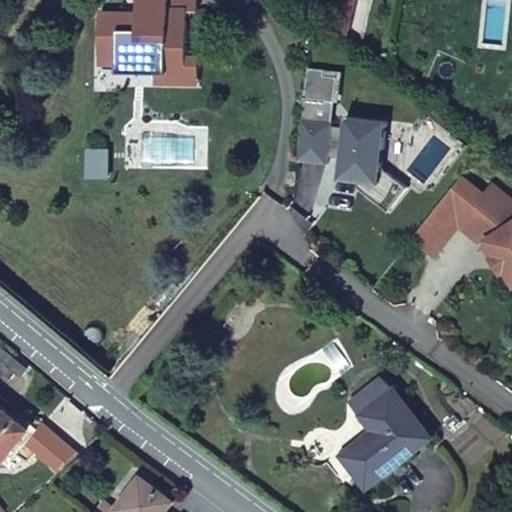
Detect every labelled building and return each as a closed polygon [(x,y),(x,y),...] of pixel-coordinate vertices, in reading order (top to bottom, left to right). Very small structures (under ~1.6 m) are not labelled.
[(193,0),(138,0),(139,6),(139,14),(139,28),(118,29),(118,65),(118,72),(156,70),(155,83),(192,83),(192,58),(199,58),(199,47),(184,47),(186,10),(194,10),(193,0)] [(335,0),(331,22),(351,25),(355,0),(335,0)] [(139,14),(97,15),(98,65),(118,65),(118,29),(139,28),(139,14)] [(303,119),(298,160),(328,164),(329,155),(342,157),(340,179),(359,181),(354,186),(385,211),(404,187),(382,169),(388,121),(347,116),(344,144),(331,142),(333,122),(303,119)] [(474,192),(460,181),(435,211),(449,222),(474,192)] [(511,199),(493,184),(481,198),(458,225),(482,244),(487,240),(507,270),(511,278),(511,199)] [(404,187),(385,211),(389,214),(408,190),(404,187)] [(449,222),(435,211),(411,241),(431,258),(458,225),(481,198),(474,192),(449,222)] [(502,273),(507,270),(487,240),(482,244),(502,273)] [(0,369),(0,378),(1,380),(19,358),(5,346),(0,351),(0,367),(1,369),(0,369)] [(19,358),(1,380),(7,385),(12,379),(17,383),(22,377),(20,376),(28,366),(19,358)] [(344,455),(345,458),(368,486),(431,437),(393,390),(381,379),(365,393),(374,405),(363,414),(375,431),(344,455)] [(353,402),(363,414),(374,405),(365,393),(353,402)] [(0,462),(2,465),(22,440),(32,429),(0,403),(0,462)] [(169,511),(179,500),(146,476),(122,507),(121,509),(109,500),(99,511),(169,511)]
